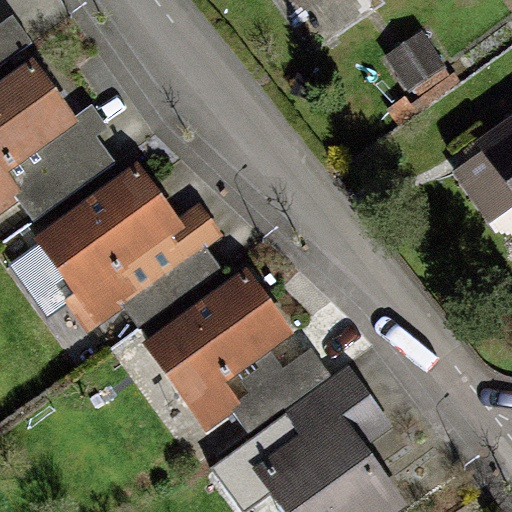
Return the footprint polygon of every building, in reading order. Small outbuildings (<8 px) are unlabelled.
[(27,47),(0,64),(0,173),(10,167),(0,152),(0,146),(65,102),(27,47)] [(511,114),(482,133),(511,179),(511,114)] [(136,157),(37,225),(88,299),(119,278),(107,259),(174,213),(136,157)] [(248,265),(149,333),(200,407),(231,386),(218,367),(286,321),(248,265)] [(392,426),(348,366),(209,467),(241,511),(246,511),(271,494),(283,511),(395,511),(405,505),(363,447),(392,426)]
